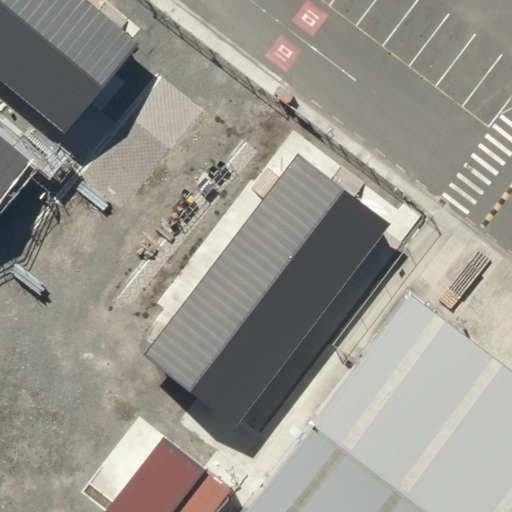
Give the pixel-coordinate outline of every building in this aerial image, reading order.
[(136,51),(75,0),(0,0),(0,81),(64,136),(136,51)] [(0,198),(28,165),(0,141),(0,198)] [(390,229),(300,161),(148,361),(239,429),(390,229)] [(511,511),(511,383),(415,310),(251,511),(511,511)] [(0,449),(0,488),(16,459),(0,449)]
